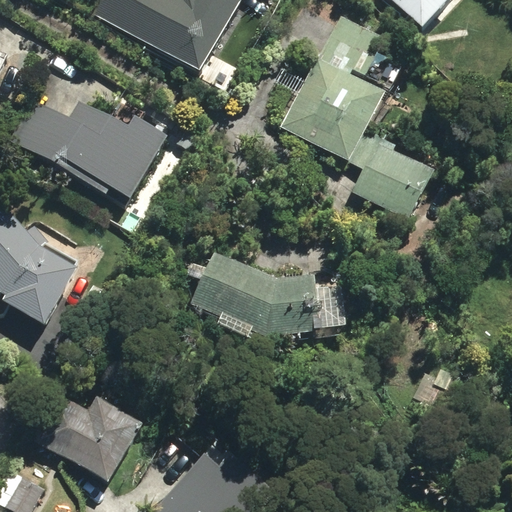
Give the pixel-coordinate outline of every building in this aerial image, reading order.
[(108,0),(94,21),(193,86),(237,19),(208,0),(195,0),(191,8),(188,0),(184,0),(175,2),(177,11),(159,0),(108,0)] [(371,0),(416,46),(451,11),(440,0),(371,0)] [(380,47),(337,24),(276,134),(358,178),(346,200),(404,232),(429,186),(358,147),(380,107),(354,93),(380,47)] [(0,77),(11,55),(0,49),(0,77)] [(79,73),(70,93),(107,109),(116,90),(79,73)] [(30,109),(4,147),(47,177),(52,170),(122,216),(162,156),(130,134),(122,145),(72,112),(61,130),(30,109)] [(0,304),(0,305),(45,330),(80,270),(37,246),(0,212),(0,304)] [(218,255),(193,307),(268,342),(321,339),(317,282),(280,284),(218,255)] [(460,382),(438,371),(427,392),(449,403),(460,382)] [(30,444),(115,489),(145,432),(64,388),(30,444)] [(195,469),(153,511),(256,511),(263,505),(221,468),(211,480),(195,469)] [(0,494),(0,510),(2,511),(32,511),(42,497),(12,477),(0,494)]
